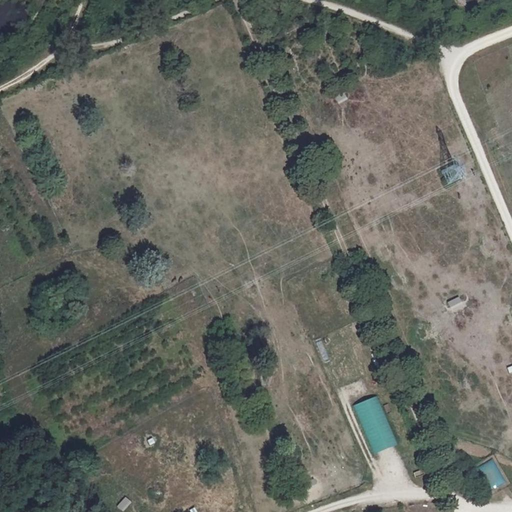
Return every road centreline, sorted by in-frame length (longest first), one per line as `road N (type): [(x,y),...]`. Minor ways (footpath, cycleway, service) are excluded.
road 1 (track): [(511,509),(472,511),(454,496),(235,0)]
road 2 (track): [(511,236),(450,85),(456,57)]
road 3 (track): [(305,0),(456,57)]
